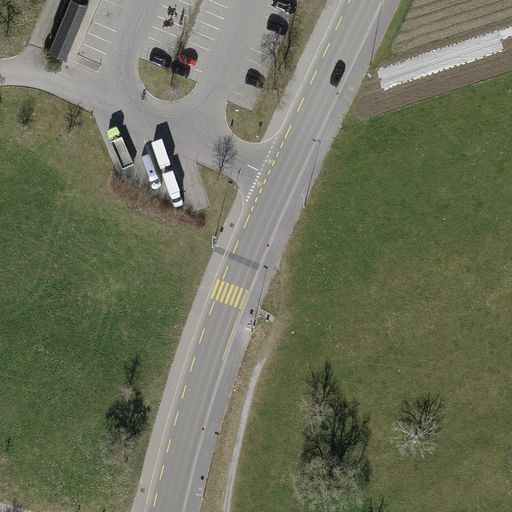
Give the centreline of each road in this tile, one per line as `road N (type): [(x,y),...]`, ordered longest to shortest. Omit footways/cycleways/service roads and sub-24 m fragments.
road 1 (secondary): [(280,180),(197,388),(164,511)]
road 2 (residential): [(280,180),(106,99),(27,73),(0,75)]
road 3 (secondary): [(362,0),(280,180)]
road 4 (track): [(277,321),(240,434),(226,511)]
